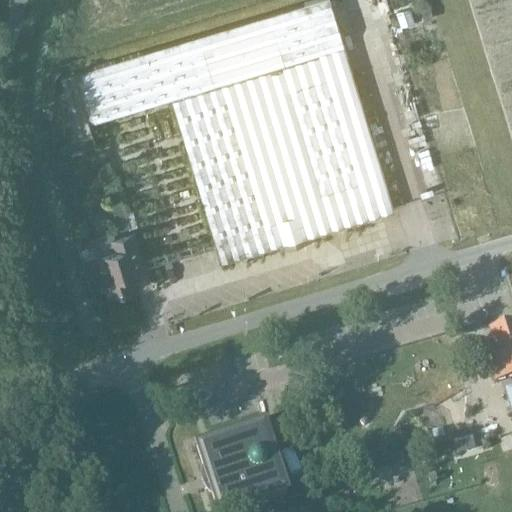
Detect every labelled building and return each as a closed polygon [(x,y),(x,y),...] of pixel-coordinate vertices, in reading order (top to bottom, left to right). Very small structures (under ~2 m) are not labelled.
[(313,0),(298,5),(73,73),(88,123),(101,119),(171,98),(215,245),(220,261),(270,246),(320,231),(347,223),(375,214),(378,213),(381,213),(393,209),(330,0),(313,0)] [(430,6),(422,9),(425,20),(433,18),(430,6)] [(123,202),(113,206),(121,229),(131,226),(123,202)] [(79,243),(75,244),(88,287),(93,285),(94,285),(106,281),(106,283),(110,295),(137,287),(132,271),(144,268),(143,267),(133,232),(112,238),(111,233),(79,243)] [(495,384),(511,379),(511,324),(490,331),(499,360),(488,362),(495,384)] [(226,511),(287,492),(265,423),(196,446),(217,511),(226,511)] [(470,433),(452,437),(456,453),(474,448),(470,433)]
